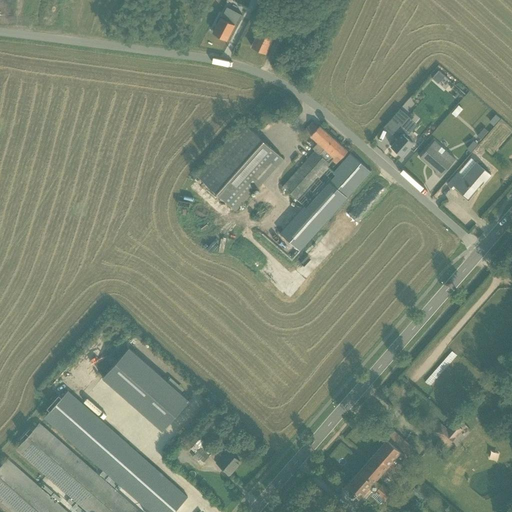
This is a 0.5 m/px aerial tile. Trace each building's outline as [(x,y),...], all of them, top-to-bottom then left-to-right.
[(241,0),(237,10),(250,15),(256,0),(241,0)] [(226,42),(236,22),(222,15),(212,35),(226,42)] [(250,48),(267,55),(274,38),(257,31),(250,48)] [(424,79),(440,94),(448,85),(432,70),(424,79)] [(416,83),(403,98),(408,102),(421,87),(416,83)] [(400,98),(395,109),(403,112),(408,102),(400,98)] [(452,117),(456,107),(450,104),(445,114),(452,117)] [(413,106),(402,119),(411,127),(416,120),(426,128),(431,121),(413,106)] [(482,120),(489,126),(495,119),(489,113),(482,120)] [(242,123),(195,173),(233,209),(280,159),(242,123)] [(494,134),(502,131),(499,123),(490,126),(494,134)] [(339,161),(349,151),(321,125),(311,135),(339,161)] [(475,139),(481,131),(477,127),(470,135),(475,139)] [(402,156),(415,142),(404,132),(390,146),(402,156)] [(441,175),(456,159),(435,140),(421,157),(441,175)] [(465,149),(470,144),(466,140),(461,146),(465,149)] [(314,149),(280,186),(304,208),(280,235),(299,252),(373,172),(352,152),(336,170),(314,149)] [(468,198),(491,174),(476,160),(453,184),(468,198)] [(366,187),(345,210),(353,217),(375,194),(366,187)] [(279,239),(273,247),(286,259),(293,252),(279,239)] [(191,397),(129,346),(103,377),(165,428),(191,397)] [(65,369),(59,374),(66,383),(72,377),(65,369)] [(67,388),(43,416),(152,511),(171,511),(188,494),(67,388)] [(441,422),(433,431),(441,439),(440,440),(447,446),(462,430),(454,423),(449,429),(441,422)] [(136,511),(38,426),(15,451),(85,511),(136,511)] [(411,448),(413,446),(394,430),(360,470),(388,494),(391,492),(376,479),(385,468),(400,481),(406,474),(403,471),(417,453),(411,448)] [(210,454),(231,474),(243,461),(221,441),(210,454)] [(64,511),(9,462),(0,471),(0,501),(12,511),(64,511)] [(388,494),(360,470),(347,485),(351,489),(348,492),(353,496),(356,493),(365,501),(369,495),(380,504),(388,494)]
